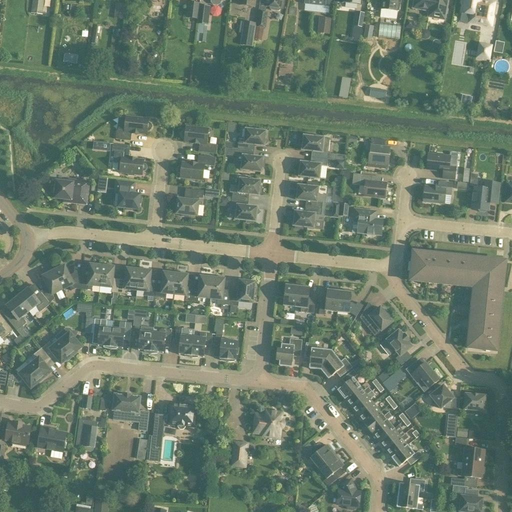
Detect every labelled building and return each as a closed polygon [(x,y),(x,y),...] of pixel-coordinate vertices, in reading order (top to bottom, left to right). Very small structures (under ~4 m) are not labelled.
[(33,14),(32,16),(40,17),(40,15),(42,15),(44,0),(32,0),(31,14),(33,14)] [(265,0),(265,6),(270,7),(270,9),(271,11),(278,12),(280,11),(280,8),(283,9),(284,0),(265,0)] [(401,0),(382,0),(381,10),(398,12),(401,0)] [(429,15),(445,18),(448,0),(414,0),(413,9),(429,12),(429,15)] [(463,0),(461,13),(471,15),(469,23),(491,26),(493,18),(492,18),(494,4),(481,1),(481,0),(463,0)] [(187,18),(197,20),(198,20),(199,5),(200,3),(189,2),(187,18)] [(116,4),(115,11),(125,12),(126,5),(116,4)] [(211,6),(199,5),(198,20),(197,20),(196,24),(198,24),(196,42),(205,43),(207,25),(208,26),(211,6)] [(258,11),(254,40),(262,41),(264,28),(266,28),(268,12),(258,11)] [(353,27),(362,29),(364,14),(356,12),(353,27)] [(329,35),(331,19),(319,18),(318,34),(329,35)] [(244,22),(240,45),(252,47),(256,24),(244,22)] [(365,25),(363,38),(371,39),(374,26),(365,25)] [(380,36),(401,37),(401,26),(380,26),(380,36)] [(496,41),(494,52),(503,54),(505,43),(496,41)] [(477,58),(489,60),(491,46),(479,44),(477,58)] [(279,76),(292,76),(292,69),(280,68),(279,76)] [(340,97),(348,98),(351,78),(342,77),(340,97)] [(370,96),(386,99),(387,91),(372,88),(370,96)] [(462,95),(460,104),(470,106),(472,97),(462,95)] [(117,132),(116,140),(131,142),(132,134),(139,135),(147,135),(147,131),(149,131),(151,130),(152,128),(151,126),(150,124),(148,123),(148,119),(126,117),(124,133),(117,132)] [(185,139),(184,143),(192,143),(191,144),(199,145),(198,152),(216,154),(217,146),(207,145),(208,129),(186,127),(186,131),(183,131),(182,132),(181,134),(181,136),(183,138),(185,139)] [(264,146),(264,145),(268,142),(265,139),(266,132),(246,130),(245,138),(239,138),(237,150),(252,151),(253,145),(264,146)] [(336,155),(328,154),(330,139),(304,136),(303,143),(300,146),(302,149),(302,151),(314,152),(313,158),(327,160),(335,161),(336,155)] [(371,139),(368,165),(381,167),(381,169),(388,170),(390,148),(387,147),(387,141),(371,139)] [(113,144),(112,152),(114,152),(113,163),(118,164),(117,171),(120,171),(120,174),(127,175),(127,176),(134,177),(134,175),(142,176),(142,172),(145,172),(146,171),(147,169),(147,167),(145,165),(143,164),(144,160),(136,159),(137,159),(129,158),(130,146),(113,144)] [(261,173),(262,168),(264,168),(265,161),(263,160),(263,158),(252,157),(252,151),(237,150),(236,161),(242,162),(241,170),(261,173)] [(428,155),(427,170),(443,172),(442,179),(455,180),(456,167),(449,167),(450,157),(428,155)] [(177,170),(177,172),(178,174),(181,175),(180,179),(203,181),(204,166),(214,167),(215,158),(198,156),(197,164),(189,163),(182,163),(182,167),(179,167),(178,168),(177,170)] [(297,172),(300,172),(299,177),(319,179),(321,166),(327,166),(327,160),(313,158),(312,164),(301,163),(300,165),(298,164),(297,172)] [(345,162),(335,161),(334,169),(344,170),(345,162)] [(470,186),(478,186),(479,174),(471,173),(470,186)] [(352,185),(359,186),(365,186),(364,196),(385,199),(386,184),(371,182),(372,176),(353,174),(352,185)] [(240,179),(239,187),(230,186),(229,193),(232,194),(232,199),(246,201),(247,195),(259,196),(259,194),(261,194),(262,187),(260,187),(260,182),(240,179)] [(68,203),(86,205),(88,183),(68,181),(68,183),(56,182),(54,199),(67,200),(67,202),(68,202),(68,203)] [(138,210),(139,204),(141,205),(142,197),(140,197),(140,195),(134,195),(135,184),(117,182),(116,189),(120,189),(118,208),(126,209),(125,211),(133,212),(133,210),(138,210)] [(432,204),(433,203),(444,204),(446,190),(451,190),(452,184),(440,182),(439,188),(425,187),(423,202),(426,202),(426,203),(432,204)] [(484,212),(486,211),(488,211),(489,203),(497,204),(499,184),(485,183),(485,189),(474,188),(471,209),(478,210),(480,212),(484,212)] [(295,198),(297,198),(296,200),(308,202),(307,207),(322,209),(323,202),(317,202),(318,188),(298,186),(298,191),(295,191),(295,198)] [(188,217),(188,216),(197,217),(199,198),(203,199),(204,191),(186,189),(184,200),(178,199),(178,202),(176,201),(175,208),(177,208),(176,214),(182,215),(182,217),(188,217)] [(253,224),(254,222),(256,222),(256,215),(260,213),(257,209),(257,208),(246,206),(246,201),(232,199),(231,211),(236,211),(236,220),(246,221),(246,223),(253,224)] [(349,205),(340,204),(340,211),(339,219),(339,220),(343,221),(343,217),(348,218),(349,205)] [(292,216),(294,220),(294,226),(295,227),(295,229),(303,230),(303,227),(314,229),(315,215),(321,216),(322,209),(307,207),(307,213),(295,212),(295,214),(292,216)] [(372,237),(373,235),(381,236),(383,220),(369,219),(370,210),(354,208),(353,222),(358,222),(357,234),(366,235),(367,237),(372,237)] [(339,219),(340,211),(332,210),(331,218),(339,219)] [(503,291),(506,262),(503,262),(414,252),(411,281),(474,288),(468,348),(486,350),(486,351),(491,352),(491,351),(496,351),(503,291)] [(88,286),(100,287),(102,267),(90,265),(89,278),(82,277),(81,290),(87,290),(88,286)] [(57,269),(57,270),(54,272),(63,290),(69,287),(71,291),(75,289),(81,290),(82,277),(73,276),(70,278),(64,266),(63,267),(62,266),(57,269)] [(111,293),(118,294),(119,281),(113,281),(114,268),(102,267),(100,287),(111,288),(111,293)] [(124,290),(137,291),(139,270),(127,269),(126,282),(119,281),(118,294),(124,294),(124,290)] [(143,297),(155,298),(156,285),(149,284),(151,272),(139,270),(137,291),(144,292),(143,297)] [(44,275),(44,276),(43,277),(49,289),(42,294),(50,304),(54,300),(52,295),(63,290),(54,272),(50,273),(49,272),(44,275)] [(162,286),(156,285),(155,298),(165,299),(166,294),(173,295),(176,274),(164,273),(162,286)] [(185,296),(185,301),(191,302),(193,289),(186,288),(188,276),(176,274),(173,295),(185,296)] [(198,298),(203,298),(210,299),(212,278),(200,277),(199,290),(193,289),(191,302),(198,302),(198,298)] [(224,280),(212,278),(210,299),(217,300),(217,304),(221,305),(221,309),(228,310),(230,293),(223,292),(224,280)] [(238,302),(253,303),(254,295),(255,295),(256,289),(254,288),(255,283),(248,282),(249,281),(242,280),(242,282),(240,281),(238,294),(232,293),(231,306),(238,307),(238,302)] [(290,284),(290,286),(286,286),(284,306),(295,307),(298,285),(290,284)] [(301,313),(306,313),(314,314),(315,301),(308,300),(309,289),(306,288),(306,286),(298,285),(295,307),(301,308),(301,313)] [(21,293),(16,297),(29,313),(37,308),(41,313),(51,305),(50,304),(42,294),(41,294),(36,298),(28,289),(23,294),(22,293),(21,293)] [(326,311),(337,312),(340,290),(331,289),(331,291),(328,291),(326,302),(320,302),(319,315),(325,315),(326,311)] [(348,291),(340,290),(337,312),(349,313),(351,293),(347,293),(348,291)] [(8,320),(17,332),(23,327),(27,324),(23,319),(29,313),(16,297),(12,300),(12,301),(12,302),(6,307),(14,316),(8,320)] [(357,303),(351,314),(356,317),(363,306),(357,303)] [(369,303),(361,316),(369,326),(374,322),(381,331),(392,323),(380,308),(376,312),(369,303)] [(142,327),(143,312),(135,312),(134,326),(142,327)] [(187,315),(187,323),(207,323),(207,315),(187,315)] [(91,334),(93,317),(87,317),(85,333),(91,334)] [(294,321),(281,319),(280,326),(293,328),(294,321)] [(109,350),(110,350),(112,329),(106,328),(107,321),(95,320),(93,334),(99,335),(98,347),(99,347),(99,346),(104,347),(104,348),(109,350)] [(0,335),(4,332),(7,336),(13,331),(6,322),(0,325),(0,335)] [(119,329),(112,329),(110,350),(111,350),(117,350),(117,348),(122,349),(123,349),(124,338),(130,338),(131,324),(120,322),(119,329)] [(150,354),(151,354),(153,333),(146,332),(147,328),(135,326),(134,339),(140,339),(139,351),(144,351),(144,352),(150,354)] [(78,332),(72,331),(70,329),(66,328),(56,337),(73,357),(79,353),(78,352),(82,348),(74,338),(77,336),(78,332)] [(190,359),(191,359),(194,337),(187,337),(188,330),(176,328),(174,343),(180,344),(179,355),(180,355),(185,355),(185,357),(190,359)] [(159,332),(159,334),(153,333),(151,354),(152,355),(157,354),(158,352),(163,353),(164,342),(170,343),(172,330),(162,329),(159,332)] [(399,331),(387,341),(400,356),(396,359),(401,365),(411,357),(406,352),(412,347),(408,342),(409,341),(404,335),(403,336),(399,331)] [(200,338),(194,337),(191,359),(192,359),(198,358),(198,357),(203,357),(203,358),(204,358),(205,346),(211,347),(212,335),(201,333),(200,338)] [(28,334),(22,338),(26,342),(32,338),(28,334)] [(221,348),(220,359),(220,360),(220,359),(221,359),(221,361),(227,362),(229,363),(234,362),(234,361),(235,361),(236,361),(236,355),(238,355),(239,348),(237,348),(238,342),(237,342),(222,340),(222,336),(216,335),(215,347),(221,348)] [(20,336),(14,341),(19,348),(26,342),(22,338),(20,336)] [(56,337),(41,349),(49,360),(54,356),(62,365),(66,361),(67,362),(73,357),(56,337)] [(281,350),(278,350),(276,361),(280,361),(279,366),(292,368),(293,355),(301,355),(302,341),(290,339),(289,346),(282,345),(281,350)] [(318,345),(312,344),(306,343),(305,356),(311,356),(309,369),(321,370),(331,351),(317,349),(318,345)] [(36,361),(29,366),(42,382),(48,377),(47,376),(52,373),(44,364),(49,360),(41,349),(32,357),(36,361)] [(340,362),(331,351),(321,370),(328,379),(338,371),(342,376),(353,368),(345,358),(340,362)] [(434,372),(433,373),(425,364),(420,368),(415,363),(407,370),(425,392),(439,381),(438,379),(439,378),(434,372)] [(36,387),(42,382),(29,366),(15,377),(16,376),(9,375),(7,387),(14,388),(15,383),(19,384),(23,380),(31,390),(36,386),(36,387)] [(338,391),(345,399),(360,387),(353,378),(357,375),(353,370),(343,378),(347,383),(338,391)] [(400,370),(391,377),(396,384),(405,377),(400,370)] [(1,371),(0,374),(0,384),(6,385),(9,372),(1,371)] [(386,372),(379,376),(382,382),(390,378),(386,372)] [(391,377),(383,384),(390,392),(398,386),(396,384),(391,377)] [(435,408),(440,408),(441,409),(443,408),(451,409),(452,400),(454,399),(452,397),(453,393),(449,392),(443,386),(430,396),(431,397),(431,403),(435,408)] [(364,391),(360,387),(345,399),(351,408),(372,392),(368,387),(364,391)] [(351,408),(358,416),(374,404),(370,399),(375,396),(372,392),(351,408)] [(486,405),(485,405),(486,396),(465,394),(464,410),(484,412),(484,410),(485,410),(486,405)] [(115,396),(114,411),(129,413),(128,422),(140,423),(139,431),(147,432),(149,413),(141,412),(141,413),(138,413),(140,398),(130,397),(130,396),(125,395),(125,397),(115,396)] [(83,396),(82,409),(91,410),(92,397),(83,396)] [(184,429),(185,427),(196,428),(198,407),(170,404),(169,416),(165,416),(164,425),(168,425),(178,426),(178,429),(180,430),(182,430),(184,429)] [(381,412),(374,404),(358,416),(365,425),(381,412)] [(283,420),(282,419),(283,413),(266,411),(265,415),(255,414),(253,434),(263,435),(263,437),(280,439),(281,430),(282,429),(283,429),(283,428),(284,427),(285,426),(285,425),(285,424),(285,423),(284,423),(284,422),(284,421),(283,421),(283,420)] [(384,416),(381,412),(365,425),(372,433),(387,420),(392,417),(389,413),(384,416)] [(448,415),(447,431),(456,432),(458,416),(448,415)] [(93,451),(94,448),(98,423),(80,420),(76,446),(84,447),(84,449),(86,452),(91,452),(93,451)] [(372,433),(378,442),(394,429),(387,420),(372,433)] [(28,445),(31,428),(22,426),(22,424),(16,423),(15,425),(9,424),(6,441),(13,442),(13,444),(26,446),(27,444),(28,445)] [(398,426),(394,429),(378,442),(385,450),(405,434),(398,426)] [(41,430),(38,448),(63,453),(67,434),(41,430)] [(483,433),(469,431),(469,439),(482,440),(483,433)] [(153,434),(153,437),(149,436),(146,461),(150,462),(160,463),(163,435),(153,434)] [(406,434),(405,434),(385,450),(392,458),(408,446),(404,442),(409,438),(406,434)] [(455,445),(468,447),(469,440),(456,438),(455,445)] [(140,440),(137,459),(145,460),(148,441),(140,440)] [(246,468),(248,444),(234,443),(232,466),(246,468)] [(311,459),(319,469),(335,456),(327,445),(317,453),(313,448),(303,456),(308,462),(311,459)] [(414,454),(408,446),(392,458),(399,467),(409,459),(413,464),(422,456),(418,451),(414,454)] [(483,465),(483,463),(485,463),(486,462),(486,457),(485,456),(484,456),(485,451),(461,449),(460,455),(464,456),(463,463),(483,465)] [(344,466),(335,456),(319,469),(327,479),(324,482),(328,487),(338,479),(334,474),(344,466)] [(484,467),(483,467),(483,465),(463,463),(462,470),(458,470),(458,476),(482,479),(482,474),(483,474),(484,474),(485,468),(484,467)] [(400,484),(398,496),(418,498),(419,492),(424,493),(425,481),(413,479),(412,485),(400,484)] [(450,486),(463,488),(464,480),(451,479),(450,486)] [(356,510),(357,507),(359,508),(361,493),(356,492),(353,487),(354,487),(351,480),(339,486),(341,490),(339,490),(337,505),(347,506),(346,509),(348,511),(354,511),(356,510)] [(477,498),(478,491),(466,490),(465,497),(462,497),(460,511),(461,511),(483,511),(484,509),(482,508),(483,499),(477,498)] [(418,504),(418,498),(398,496),(397,507),(423,511),(423,505),(418,504)] [(107,511),(109,502),(96,501),(94,511),(107,511)]
